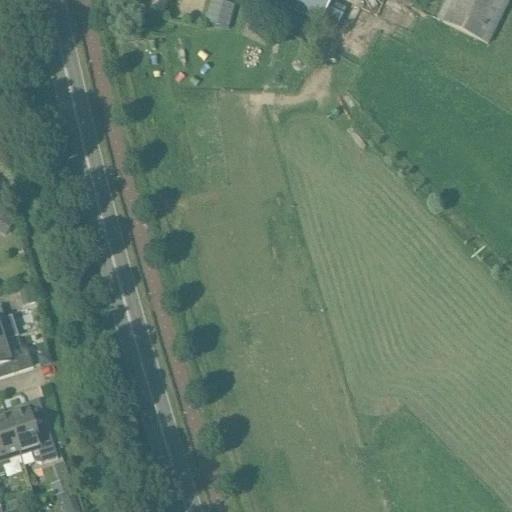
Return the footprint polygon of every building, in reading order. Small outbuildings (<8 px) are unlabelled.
[(329,6),(331,0),(267,0),(320,23),(323,16),(336,21),(340,11),(329,6)] [(511,0),(448,0),(438,22),(489,46),(511,0)] [(211,1),(205,21),(229,28),(234,7),(211,1)] [(0,346),(6,344),(19,340),(15,328),(12,318),(4,320),(0,309),(0,346)] [(9,354),(6,344),(0,346),(0,381),(21,375),(33,371),(27,353),(22,350),(9,354)] [(8,417),(21,458),(30,455),(33,464),(41,468),(58,462),(46,427),(35,430),(29,410),(8,417)] [(21,458),(8,417),(0,419),(0,476),(4,476),(2,469),(7,467),(10,462),(21,458)] [(72,491),(68,480),(50,486),(54,498),(72,491)]
